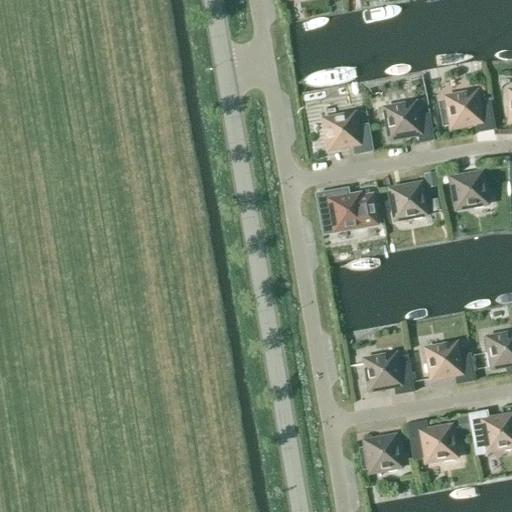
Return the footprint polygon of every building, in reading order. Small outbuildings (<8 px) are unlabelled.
[(474,125),(475,134),(494,131),(489,104),(477,106),(475,94),(458,97),(458,94),(447,96),(448,99),(445,100),(446,102),(438,104),(442,127),(450,126),(451,129),(474,125)] [(413,136),(414,145),(433,142),(428,115),(416,117),(414,105),(397,108),(397,105),(386,107),(387,110),(384,111),(385,113),(382,114),(384,124),(386,124),(389,140),(413,136)] [(325,118),(326,121),(323,121),(324,124),(321,125),(323,135),(325,135),(328,151),(352,147),(353,156),(372,153),(367,126),(355,128),(353,116),(336,119),(336,116),(325,118)] [(431,174),(422,176),(424,190),(437,188),(434,173),(431,174)] [(486,191),(483,192),(480,175),(450,181),(456,210),(472,207),(473,210),(483,208),(483,205),(485,205),(485,202),(488,202),(486,191)] [(425,202),(422,203),(419,186),(389,191),(395,221),(411,218),(412,221),(422,219),(422,216),(424,216),(424,213),(427,213),(425,202)] [(347,190),(315,196),(322,234),(350,229),(351,232),(361,230),(361,227),(365,226),(374,224),(373,220),(374,220),(370,198),(359,200),(358,197),(348,199),(347,190)] [(511,335),(499,338),(499,335),(489,337),(489,340),(486,340),(487,343),(484,343),(486,354),(489,353),(492,370),(511,366),(511,335)] [(427,348),(428,350),(425,351),(425,354),(423,354),(425,365),(427,364),(431,381),(454,376),(456,385),(474,382),(469,356),(457,358),(455,346),(438,349),(438,346),(427,348)] [(393,387),(394,396),(413,393),(406,358),(394,360),(394,357),(377,360),(377,357),(366,359),(367,361),(364,362),(365,365),(362,365),(364,376),(366,375),(369,392),(393,387)] [(470,431),(474,454),(503,449),(503,452),(511,450),(511,424),(511,417),(487,421),(486,413),(467,416),(467,417),(470,431)] [(463,418),(456,419),(458,433),(470,431),(467,417),(463,418)] [(450,428),(426,432),(425,424),(406,427),(413,462),(425,460),(425,463),(442,460),(442,463),(453,461),(452,459),(455,458),(454,455),(457,455),(455,444),(453,445),(450,428)] [(386,470),(387,473),(397,471),(396,469),(399,468),(399,465),(401,465),(400,454),(397,455),(394,438),(364,444),(365,448),(357,449),(362,472),(369,471),(370,473),(386,470)]
